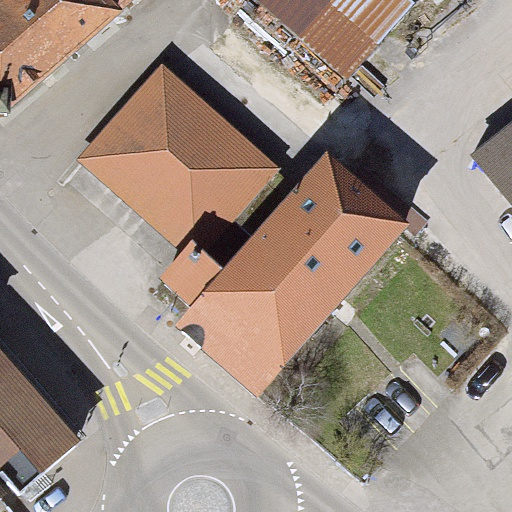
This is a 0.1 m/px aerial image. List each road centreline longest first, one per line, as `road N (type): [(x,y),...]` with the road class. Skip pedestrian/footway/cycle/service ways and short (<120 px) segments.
road 1 (secondary): [(0,238),(134,389),(171,448)]
road 2 (secondary): [(263,511),(256,475),(228,448),(171,448)]
